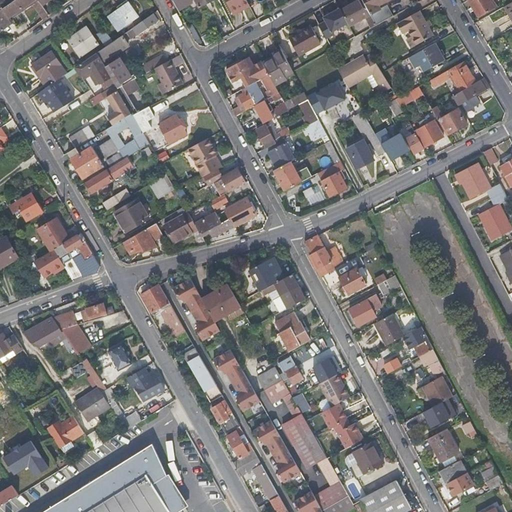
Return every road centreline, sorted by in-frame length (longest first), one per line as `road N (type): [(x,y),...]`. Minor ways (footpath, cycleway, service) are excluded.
road 1 (residential): [(286,234),(434,511)]
road 2 (residential): [(250,511),(117,277)]
road 3 (residential): [(286,234),(511,126)]
road 4 (residential): [(117,277),(0,82)]
road 5 (residential): [(194,62),(286,234)]
road 6 (residential): [(117,277),(286,234)]
road 7 (residential): [(194,62),(312,0)]
road 8 (residential): [(511,107),(445,0)]
road 9 (unclassified): [(0,319),(117,277)]
